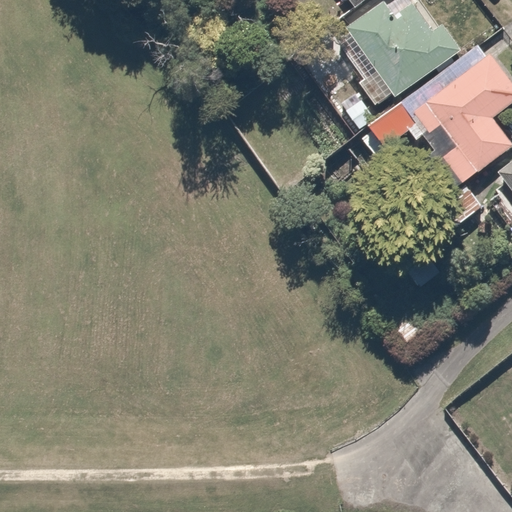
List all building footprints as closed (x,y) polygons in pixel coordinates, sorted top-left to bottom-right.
[(346,0),(354,12),(371,0),(346,0)] [(419,0),(392,0),(347,34),(393,96),(456,50),(419,0)] [(511,75),(486,41),(368,129),(385,152),(415,130),(424,142),(441,129),(456,149),(439,162),(460,190),(511,151),(511,140),(498,121),(511,110),(511,75)] [(379,114),(363,95),(343,111),(360,131),(379,114)] [(385,160),(367,140),(350,155),(368,175),(385,160)] [(511,164),(500,174),(508,185),(487,199),(511,233),(511,164)] [(451,264),(431,239),(400,263),(419,289),(451,264)]
